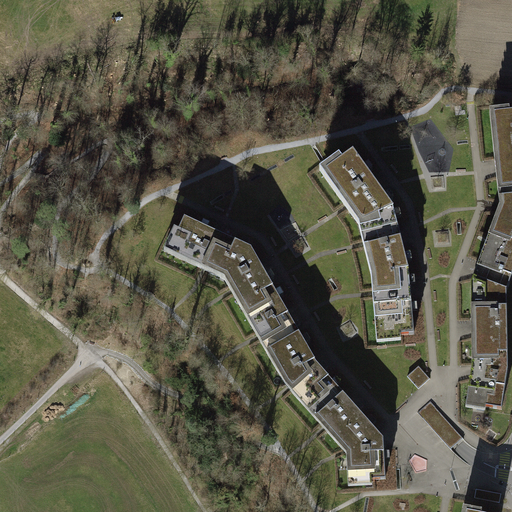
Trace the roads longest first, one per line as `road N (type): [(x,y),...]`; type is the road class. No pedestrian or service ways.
road 1 (track): [(88,351),(140,409),(207,511)]
road 2 (track): [(0,439),(88,351)]
